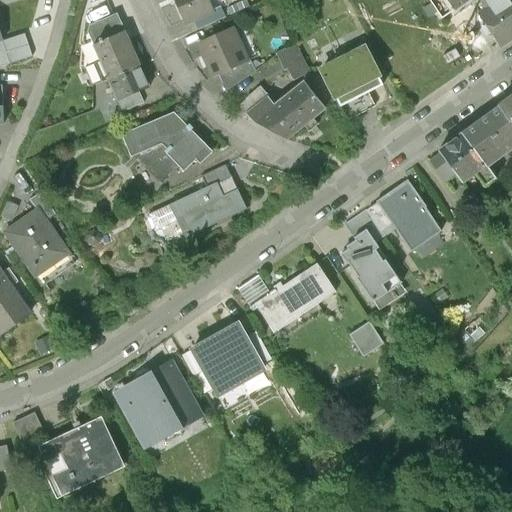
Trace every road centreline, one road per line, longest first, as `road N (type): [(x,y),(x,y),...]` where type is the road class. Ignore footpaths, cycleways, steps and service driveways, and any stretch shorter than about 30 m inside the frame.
road 1 (residential): [(511,73),(163,318),(82,367),(0,401)]
road 2 (residential): [(297,159),(254,142),(201,98),(163,52),(139,0)]
road 3 (residential): [(67,0),(0,181)]
